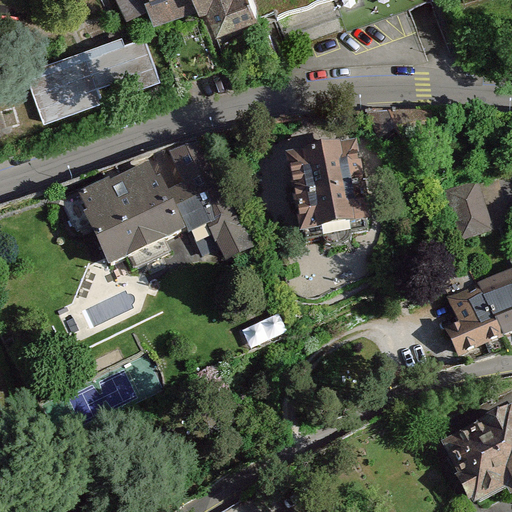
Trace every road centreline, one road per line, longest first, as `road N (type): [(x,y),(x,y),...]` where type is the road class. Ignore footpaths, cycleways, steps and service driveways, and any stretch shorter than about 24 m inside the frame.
road 1 (residential): [(0,184),(216,108),(294,91),(446,85),(511,92)]
road 2 (residential): [(511,364),(382,404),(198,511)]
